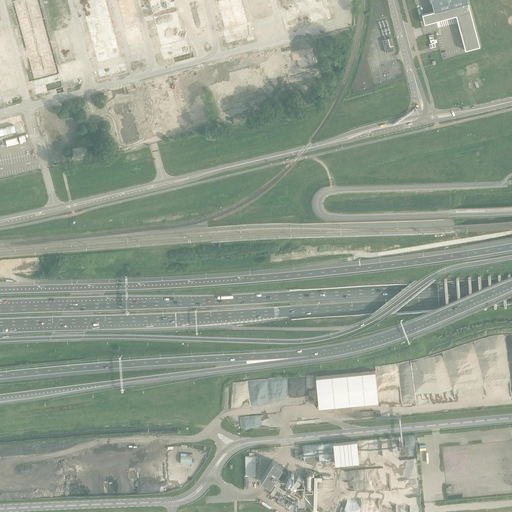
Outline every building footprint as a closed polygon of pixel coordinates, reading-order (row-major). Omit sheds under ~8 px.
[(430,0),(434,11),(428,12),(422,14),(424,24),(431,22),(439,19),(456,15),(458,14),(460,23),(458,23),(459,29),(462,29),(466,44),(477,40),(470,12),(470,11),(467,0),(430,0)] [(437,42),(436,39),(434,40),(433,35),(429,36),(431,44),(429,44),(430,48),(436,47),(435,43),(437,42)] [(394,51),(391,38),(382,40),(386,53),(394,51)] [(375,369),(316,374),(318,404),(378,399),(375,369)] [(357,439),(333,441),(335,462),(359,460),(357,439)] [(191,455),(181,454),(180,463),(190,464),(191,455)] [(255,476),(255,456),(245,456),(245,476),(255,476)] [(272,460),(260,480),(269,485),(281,465),(272,460)] [(276,483),(270,493),(273,495),(277,490),(280,492),(282,488),(279,486),(281,482),(276,479),(274,482),(276,483)]
